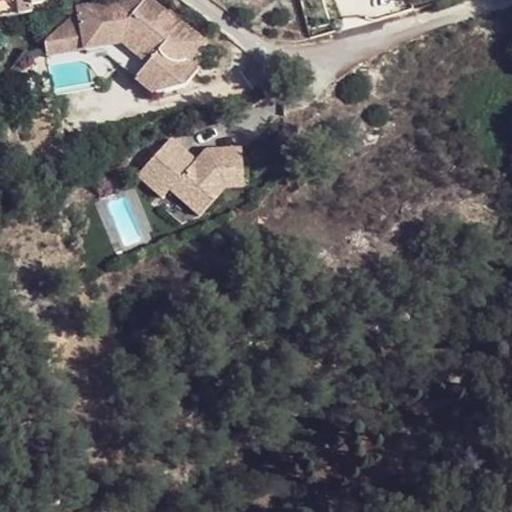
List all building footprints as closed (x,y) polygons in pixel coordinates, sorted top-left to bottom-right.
[(139,1),(70,22),(76,42),(96,35),(100,49),(116,44),(127,52),(142,64),(135,73),(160,92),(181,86),(193,70),(181,61),(178,64),(177,64),(176,65),(175,65),(173,64),(171,67),(166,62),(177,48),(187,56),(197,41),(160,14),(159,15),(139,1)] [(38,68),(100,49),(96,35),(76,42),(70,22),(35,57),(38,68)] [(142,64),(127,52),(115,68),(152,96),(160,92),(135,73),(142,64)] [(170,136),(136,173),(161,197),(168,189),(196,216),(223,187),(243,187),(241,148),(206,150),(195,160),(170,136)] [(160,201),(181,223),(190,214),(169,193),(160,201)]
